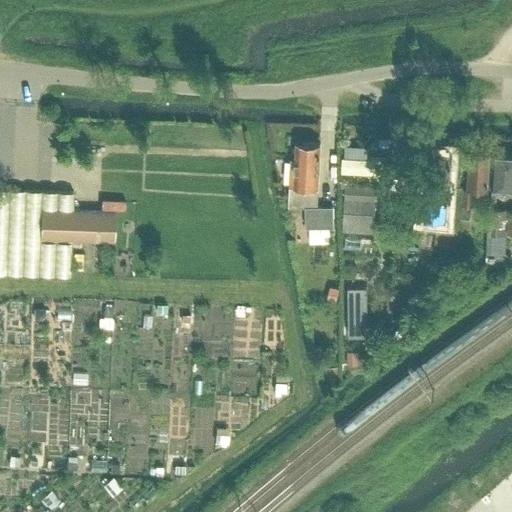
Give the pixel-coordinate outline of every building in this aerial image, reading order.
[(291,157),(289,184),(317,186),(320,142),(296,141),(295,157),(291,157)] [(425,182),(424,195),(423,211),(447,213),(448,197),(451,150),(427,149),(426,165),(422,165),(421,181),(425,182)] [(461,203),(472,204),(473,204),(474,188),(487,189),(489,152),(469,151),(467,187),(462,187),(461,203)] [(491,185),(511,186),(511,153),(493,152),(491,185)] [(289,184),(288,205),(304,205),(317,205),(317,186),(289,184)] [(72,209),(72,191),(0,187),(0,272),(69,275),(71,238),(112,240),(114,210),(72,209)] [(343,198),(342,231),(373,232),(374,199),(343,198)] [(332,204),(317,205),(304,205),(305,225),(333,225),(333,204),(332,204)] [(488,228),(503,228),(504,209),(489,207),(488,228)] [(470,235),(471,219),(456,218),(456,234),(470,235)] [(434,223),(433,242),(453,243),(454,225),(434,223)] [(487,253),(486,269),(507,270),(508,254),(487,253)] [(71,256),(72,273),(97,273),(96,256),(71,256)] [(346,305),(345,344),(364,344),(365,305),(346,305)] [(0,330),(28,329),(27,306),(0,307),(0,330)] [(359,350),(347,350),(347,364),(359,363),(359,350)] [(37,499),(44,511),(53,511),(61,508),(52,491),(37,499)]
